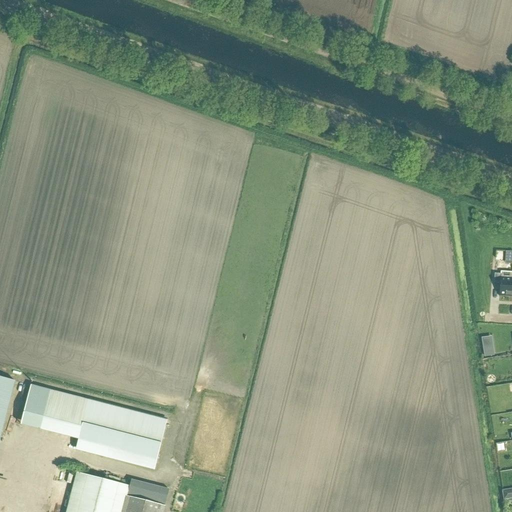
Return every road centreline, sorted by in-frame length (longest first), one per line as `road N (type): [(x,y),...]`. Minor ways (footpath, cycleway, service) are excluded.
road 1 (tertiary): [(511,185),(0,5)]
road 2 (unclassified): [(511,119),(175,0)]
